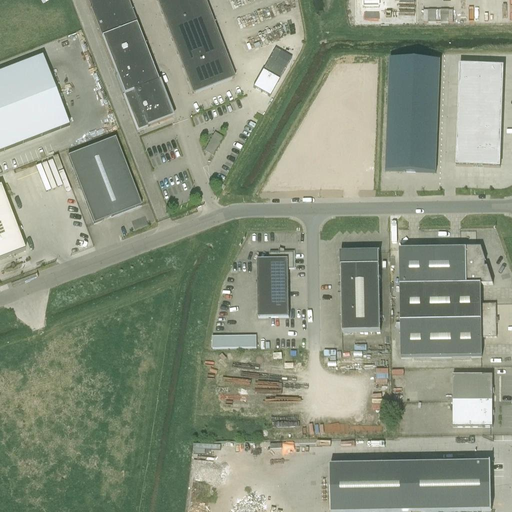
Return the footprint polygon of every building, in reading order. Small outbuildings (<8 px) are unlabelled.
[(159,83),(126,0),(87,0),(124,96),(123,97),(123,99),(125,98),(138,132),(172,119),(159,85),(161,84),(160,82),(159,83)] [(235,79),(204,0),(155,0),(193,96),(235,79)] [(269,98),(291,59),(275,49),(252,89),(261,93),(269,98)] [(0,153),(69,127),(66,120),(62,112),(63,112),(48,73),(45,64),(42,57),(0,73),(0,153)] [(436,175),(440,62),(390,60),(385,173),(436,175)] [(460,68),(456,168),(499,169),(503,69),(460,68)] [(204,152),(213,157),(223,139),(214,134),(204,152)] [(68,157),(94,225),(141,207),(115,139),(68,157)] [(0,187),(0,186),(0,260),(25,251),(0,187)] [(401,288),(480,286),(480,285),(492,285),(482,248),(466,249),(466,250),(400,252),(401,288)] [(270,262),(258,262),(259,320),(290,320),(289,271),(294,271),(294,255),(285,255),(285,252),(280,253),(280,255),(270,256),(270,262)] [(345,253),(340,258),(341,260),(341,268),(342,268),(343,334),(381,334),(379,255),(381,255),(381,253),(346,254),(345,253)] [(480,286),(401,288),(403,360),(481,358),(481,338),(496,338),(495,305),(480,305),(480,286)] [(211,338),(212,350),(255,349),(255,337),(211,338)] [(377,370),(377,379),(388,379),(388,370),(377,370)] [(452,403),(492,403),(492,377),(452,377),(452,403)] [(492,403),(452,403),(452,429),(492,429),(492,403)] [(490,511),(490,464),(329,467),(330,511),(490,511)] [(283,483),(283,473),(269,474),(270,487),(280,486),(279,483),(283,483)]
